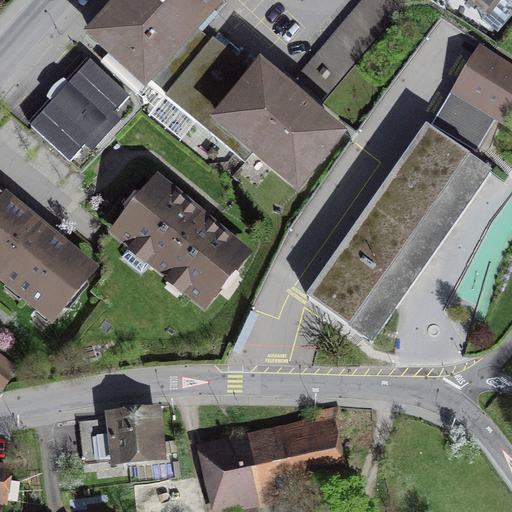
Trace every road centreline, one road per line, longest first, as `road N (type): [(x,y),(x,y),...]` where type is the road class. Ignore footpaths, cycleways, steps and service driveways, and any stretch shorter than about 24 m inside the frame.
road 1 (residential): [(0,407),(236,383),(427,390)]
road 2 (unknown): [(236,383),(294,253),(439,49)]
road 3 (track): [(209,511),(189,415),(173,386)]
road 4 (track): [(387,388),(368,499),(358,511)]
